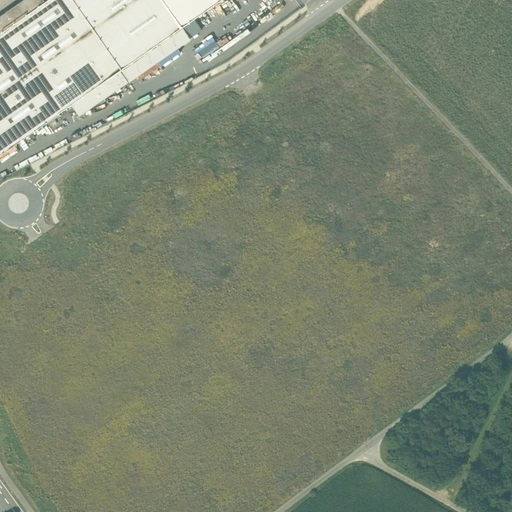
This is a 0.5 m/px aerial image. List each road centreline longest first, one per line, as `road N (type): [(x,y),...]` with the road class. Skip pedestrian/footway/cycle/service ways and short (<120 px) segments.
road 1 (track): [(280,511),(511,335)]
road 2 (residential): [(345,0),(511,177)]
road 3 (unclassified): [(243,71),(81,153),(33,189)]
road 4 (track): [(511,352),(449,502)]
road 5 (unclassified): [(340,0),(243,71)]
